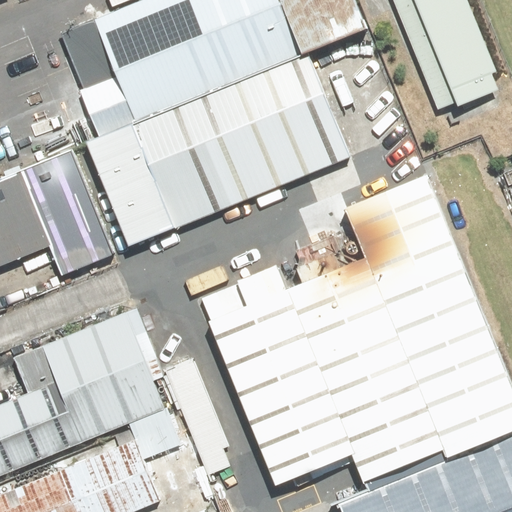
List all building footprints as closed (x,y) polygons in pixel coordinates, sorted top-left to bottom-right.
[(136,122),(309,52),(366,29),(354,0),(144,0),(61,34),(85,92),(119,79),(136,122)] [(388,0),(434,113),(449,107),(451,113),(494,96),(486,78),(492,75),(462,0),(388,0)] [(136,122),(88,141),(130,245),(351,157),(309,52),(136,122)] [(72,148),(0,177),(0,268),(51,248),(62,275),(115,254),(72,148)] [(448,455),(511,429),(511,381),(429,175),(347,208),(368,258),(445,449),(448,455)] [(367,480),(445,449),(368,258),(290,289),(367,480)] [(356,453),(290,289),(210,321),(277,485),(356,453)] [(0,477),(169,410),(129,312),(15,358),(29,393),(0,404),(0,477)] [(227,447),(191,361),(160,375),(204,479),(230,468),(222,449),(227,447)] [(511,511),(511,429),(448,455),(339,499),(344,511),(511,511)] [(0,511),(137,511),(162,502),(136,440),(0,494),(0,511)]
